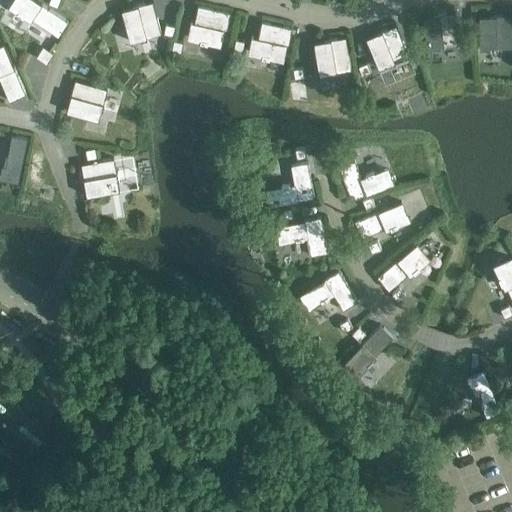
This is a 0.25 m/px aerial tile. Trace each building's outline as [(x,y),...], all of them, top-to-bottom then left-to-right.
[(15,1),(0,19),(27,38),(41,23),(15,1)] [(153,2),(122,10),(130,41),(161,33),(153,2)] [(195,21),(190,20),(189,22),(191,22),(188,36),(201,39),(200,41),(208,43),(208,41),(221,43),(224,29),(227,29),(231,12),(198,5),(195,21)] [(455,11),(423,16),(427,48),(438,47),(438,48),(445,47),(445,46),(459,44),(455,11)] [(511,33),(511,14),(479,16),(480,48),(491,48),(491,49),(498,49),(498,48),(511,47),(511,33)] [(293,28),(262,21),(258,37),(252,36),(251,37),(253,38),(250,52),(263,55),(262,57),(269,58),(270,56),(283,59),(286,44),(289,44),(293,28)] [(396,24),(366,37),(379,68),(389,64),(389,65),(396,62),(395,61),(409,55),(396,24)] [(346,36),(314,41),(319,75),(330,73),(330,74),(337,73),(337,72),(352,69),(346,36)] [(0,78),(10,100),(25,93),(4,45),(0,46),(0,78)] [(107,88),(75,80),(67,111),(99,119),(107,88)] [(12,135),(7,159),(5,159),(4,166),(2,166),(0,177),(18,181),(27,138),(12,135)] [(113,158),(81,163),(87,195),(119,190),(113,158)] [(355,159),(338,166),(352,200),(393,184),(387,167),(374,172),(374,171),(366,174),(367,177),(362,178),(355,159)] [(315,197),(308,161),(291,164),(294,183),(290,183),(282,184),(282,185),(268,188),(271,206),(315,197)] [(401,201),(355,221),(362,237),(386,227),(386,228),(390,227),(391,229),(398,226),(397,224),(409,219),(401,201)] [(328,252),(321,216),(277,224),(281,242),(294,240),(296,239),(296,240),(304,238),(307,237),(311,255),(328,252)] [(428,258),(416,244),(377,276),(389,290),(409,273),(410,274),(413,271),(415,273),(420,268),(419,266),(428,258)] [(511,258),(496,266),(501,277),(499,278),(502,285),(504,284),(506,288),(507,287),(511,298),(511,258)] [(333,294),(343,310),(358,301),(339,269),(301,293),(310,308),(322,301),(330,297),(330,296),(333,294)] [(375,355),(393,337),(381,324),(345,360),(359,373),(368,364),(368,365),(374,360),(373,359),(376,356),(375,355)] [(502,410),(485,369),(468,376),(476,394),(477,394),(486,417),(502,410)]
